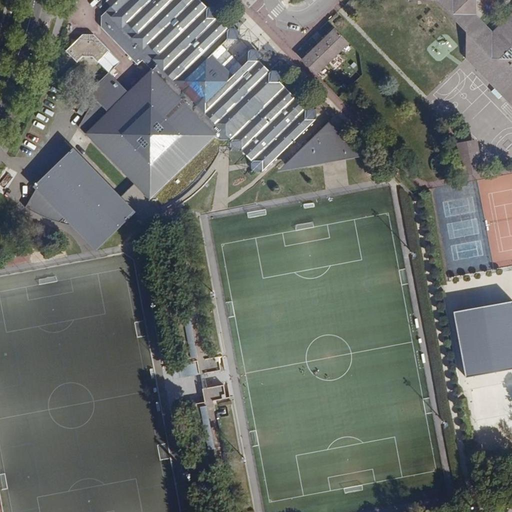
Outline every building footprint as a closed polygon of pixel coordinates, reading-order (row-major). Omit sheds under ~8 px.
[(152,61),(161,70),(135,93),(115,75),(95,99),(116,114),(92,135),(165,212),(194,198),(217,173),(232,144),(261,161),(261,169),(264,172),(272,172),(325,120),(325,112),(323,110),(317,110),(290,83),(290,75),(287,73),(280,73),(269,61),(269,54),(267,51),(259,52),(259,61),(242,77),(237,72),(243,66),(233,56),(227,61),(222,56),(238,40),(248,40),(248,33),(245,29),(238,29),(227,18),(227,11),(225,7),(217,8),(209,0),(114,0),(121,6),(110,16),(110,27),(147,65),(152,61)] [(511,0),(410,0),(412,1),(438,1),(466,30),(466,56),(496,87),(492,90),(500,99),(504,95),(511,103),(511,0)] [(347,43),(329,26),(324,32),(325,34),(320,39),(318,37),(313,42),(314,44),(310,49),(308,47),(302,52),(304,54),(299,59),(314,75),(347,43)] [(98,52),(118,72),(129,61),(104,34),(92,34),(86,40),(86,46),(80,46),(74,51),(86,63),(98,52)] [(233,56),(243,66),(248,61),(238,51),(233,56)] [(353,113),(326,85),(321,90),(347,118),(353,113)] [(78,125),(87,133),(102,116),(94,108),(78,125)] [(337,125),(294,165),(315,162),(323,164),(326,164),(329,163),(334,160),(339,158),(364,154),(337,125)] [(53,216),(82,227),(100,250),(139,210),(71,139),(51,174),(41,183),(44,186),(32,206),(41,211),(53,216)] [(471,175),(465,143),(445,146),(451,178),(471,175)] [(324,183),(325,198),(349,196),(348,181),(324,183)] [(227,370),(224,356),(203,360),(206,374),(227,370)] [(232,398),(229,385),(208,389),(210,403),(198,405),(199,410),(210,408),(218,451),(224,450),(216,406),(219,406),(218,401),(232,398)] [(165,394),(165,407),(189,407),(188,394),(165,394)]
